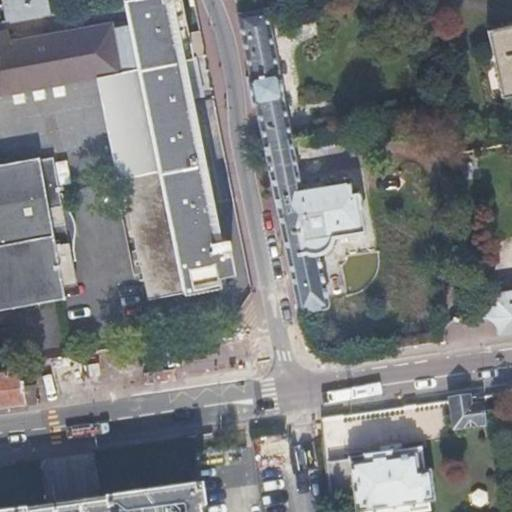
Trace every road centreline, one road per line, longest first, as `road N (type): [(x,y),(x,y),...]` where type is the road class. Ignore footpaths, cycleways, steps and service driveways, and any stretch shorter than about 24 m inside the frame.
road 1 (residential): [(290,395),(242,158),(232,58),(211,0)]
road 2 (primary): [(0,433),(290,395)]
road 3 (primary): [(290,395),(511,364)]
